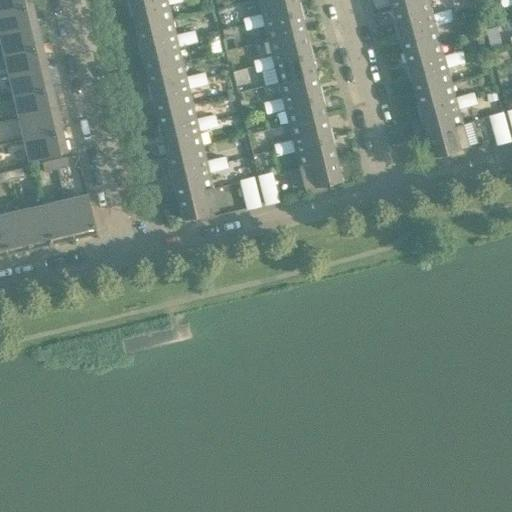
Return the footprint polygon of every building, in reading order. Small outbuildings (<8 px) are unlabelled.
[(0,0),(0,9),(31,3),(30,0),(0,0)] [(166,0),(159,0),(129,7),(134,28),(171,20),(167,4),(166,0)] [(296,0),(257,0),(261,14),(252,16),(255,27),(264,25),(262,19),(299,10),(296,0)] [(387,0),(390,9),(422,0),(387,0)] [(426,0),(422,0),(390,9),(396,30),(432,20),(434,25),(443,23),(440,12),(431,14),(426,0)] [(31,3),(0,9),(0,32),(36,24),(31,3)] [(299,10),(262,19),(264,25),(267,40),(304,31),(299,10)] [(449,10),(440,12),(443,23),(452,20),(449,10)] [(246,29),(255,27),(252,16),(243,19),(246,29)] [(171,20),(134,28),(139,49),(176,41),(177,46),(186,44),(184,33),(175,35),(171,20)] [(432,20),(396,30),(402,51),(438,40),(434,25),(432,20)] [(36,24),(0,32),(0,43),(2,54),(41,45),(36,24)] [(193,31),(184,33),(186,44),(195,41),(193,31)] [(304,31),(267,40),(271,56),(262,58),(265,69),(274,67),(273,61),(309,53),(304,31)] [(438,40),(402,51),(408,71),(444,61),(445,67),(454,64),(451,54),(443,56),(438,40)] [(176,41),(139,49),(145,70),(181,62),(177,46),(176,41)] [(41,45),(2,54),(7,75),(46,66),(41,45)] [(460,51),(451,54),(454,64),(463,62),(460,51)] [(273,61),(274,67),(278,82),(314,73),(309,53),(273,61)] [(256,71),(265,69),(262,58),(253,61),(256,71)] [(444,61),(408,71),(414,92),(450,82),(445,67),(444,61)] [(181,62),(145,70),(150,91),(186,82),(187,88),(196,85),(194,75),(185,77),(181,62)] [(46,66),(7,75),(12,96),(51,87),(46,66)] [(203,73),(194,75),(196,85),(206,83),(203,73)] [(314,73),(278,82),(281,98),(273,100),(275,111),(284,109),(283,103),(319,94),(314,73)] [(186,82),(150,91),(155,112),(191,103),(187,88),(186,82)] [(450,82),(414,92),(419,113),(456,103),(457,108),(466,106),(463,95),(454,98),(450,82)] [(51,87),(12,96),(17,117),(56,108),(51,87)] [(472,93),(463,95),(466,106),(475,103),(472,93)] [(495,93),(486,95),(488,103),(497,100),(495,93)] [(319,94),(283,103),(284,109),(288,124),(324,115),(319,94)] [(266,113),(275,111),(273,100),(263,103),(266,113)] [(191,103),(155,112),(160,133),(196,124),(198,130),(207,128),(204,117),(195,119),(191,103)] [(456,103),(419,113),(425,134),(461,124),(457,108),(456,103)] [(56,108),(17,117),(22,138),(61,129),(56,108)] [(509,140),(502,112),(488,116),(496,144),(509,140)] [(213,115),(204,117),(207,128),(216,125),(213,115)] [(324,115),(288,124),(292,140),(283,142),(285,153),(294,151),(293,145),(330,136),(324,115)] [(196,124),(160,133),(165,154),(201,145),(198,130),(196,124)] [(461,124),(425,134),(431,155),(448,151),(450,157),(464,153),(462,147),(467,145),(461,124)] [(61,129),(22,138),(28,160),(66,151),(61,129)] [(330,136),(293,145),(294,151),(298,166),(335,157),(330,136)] [(276,155),(285,153),(283,142),(274,144),(276,155)] [(201,145),(165,154),(170,175),(207,166),(208,172),(217,170),(214,159),(205,161),(201,145)] [(66,157),(53,160),(55,169),(68,166),(66,157)] [(223,157),(214,159),(217,170),(226,167),(223,157)] [(335,157),(298,166),(303,188),(309,187),(311,193),(324,190),(323,183),(340,179),(335,157)] [(53,160),(41,163),(43,171),(55,169),(53,160)] [(207,166),(170,175),(175,196),(212,187),(208,172),(207,166)] [(22,168),(9,171),(11,179),(24,176),(22,168)] [(9,171),(0,172),(0,181),(11,179),(9,171)] [(278,201),(271,173),(257,176),(264,204),(278,201)] [(252,177),(239,180),(246,209),(259,205),(252,177)] [(217,209),(212,187),(175,196),(181,218),(198,214),(199,220),(213,217),(212,210),(217,209)] [(86,193),(63,199),(72,237),(95,232),(86,193)] [(63,199),(41,204),(50,242),(72,237),(63,199)] [(41,204),(18,209),(28,248),(50,242),(41,204)] [(18,209),(0,213),(0,230),(5,253),(28,248),(18,209)]
